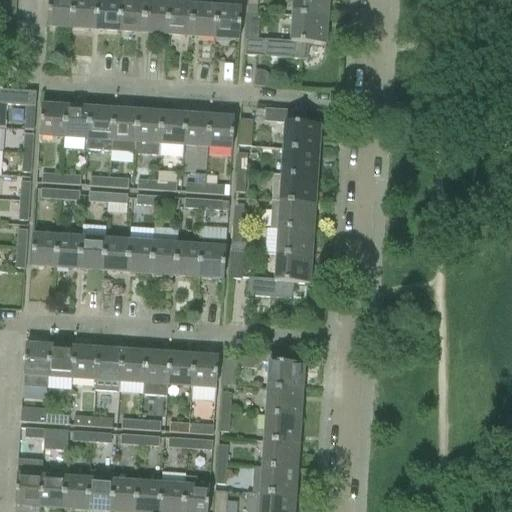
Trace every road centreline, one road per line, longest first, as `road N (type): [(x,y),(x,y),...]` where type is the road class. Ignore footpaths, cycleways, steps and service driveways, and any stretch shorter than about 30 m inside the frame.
road 1 (residential): [(371,106),(0,79)]
road 2 (residential): [(354,347),(0,322)]
road 3 (residential): [(354,347),(371,106)]
road 4 (residential): [(346,511),(354,347)]
